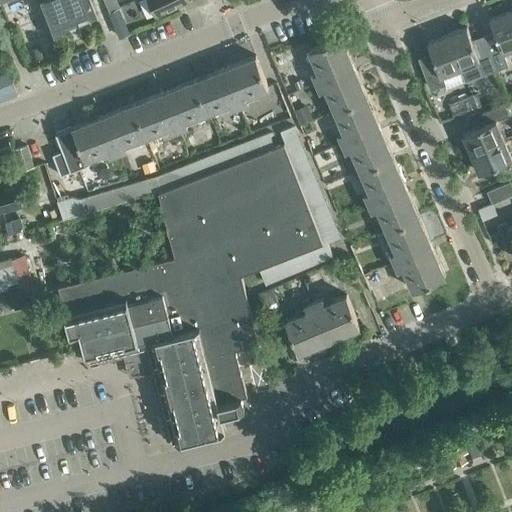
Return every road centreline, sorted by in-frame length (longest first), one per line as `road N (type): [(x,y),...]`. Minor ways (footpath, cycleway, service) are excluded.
road 1 (residential): [(0,125),(326,0)]
road 2 (residential): [(496,307),(385,28)]
road 3 (residential): [(276,415),(251,441),(227,451),(0,506)]
road 4 (residential): [(276,415),(308,386),(496,307)]
